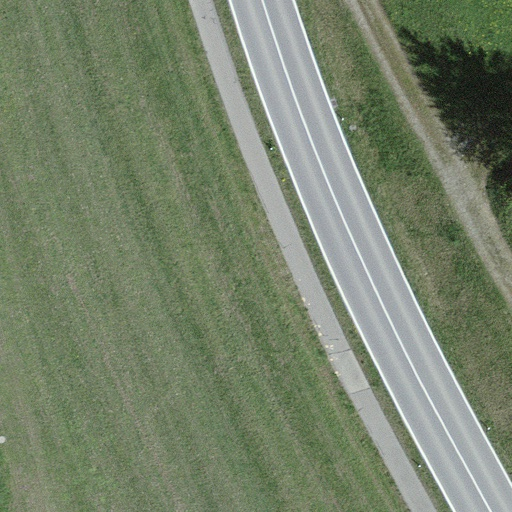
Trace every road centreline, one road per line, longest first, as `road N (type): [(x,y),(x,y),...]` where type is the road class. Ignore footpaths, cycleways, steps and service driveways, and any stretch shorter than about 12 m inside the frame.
road 1 (secondary): [(261,0),(284,75),(434,411),(489,511)]
road 2 (track): [(511,274),(367,0)]
